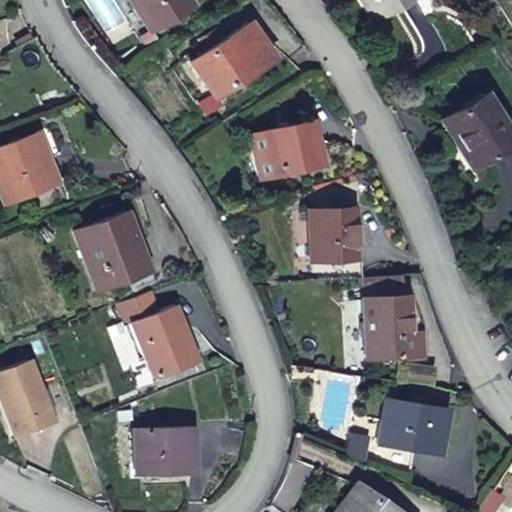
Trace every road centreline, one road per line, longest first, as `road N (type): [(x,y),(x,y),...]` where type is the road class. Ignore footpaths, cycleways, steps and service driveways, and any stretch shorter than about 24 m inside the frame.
road 1 (residential): [(44,0),(68,51),(180,177),(257,333),(268,413),(263,462),(236,511)]
road 2 (residential): [(511,411),(481,368),(404,165),(345,56),(293,0)]
